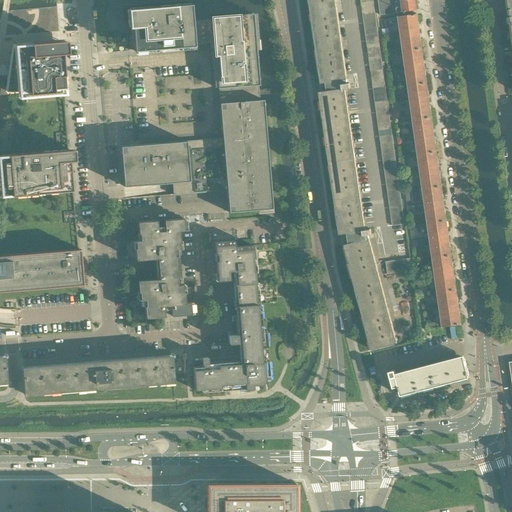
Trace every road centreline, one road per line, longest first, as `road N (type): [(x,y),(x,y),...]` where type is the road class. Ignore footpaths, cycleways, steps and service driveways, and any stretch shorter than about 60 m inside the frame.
road 1 (secondary): [(485,352),(433,0)]
road 2 (residential): [(81,0),(109,335)]
road 3 (residential): [(109,335),(118,342),(204,336),(196,235),(285,229)]
road 4 (secondary): [(340,433),(165,436)]
road 5 (secondary): [(160,462),(334,456)]
road 6 (residential): [(511,154),(493,10)]
road 7 (secondary): [(472,424),(340,433)]
road 8 (secondary): [(355,455),(477,445)]
